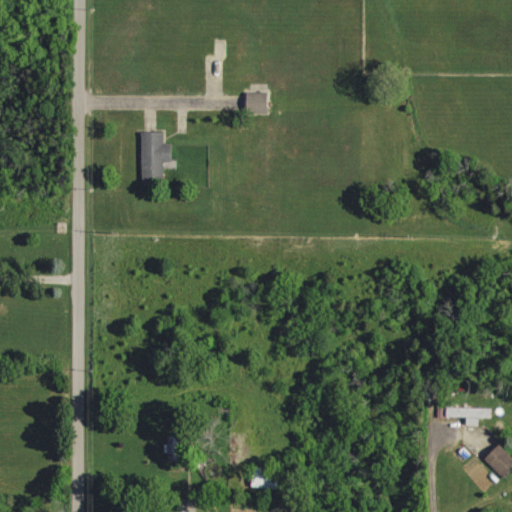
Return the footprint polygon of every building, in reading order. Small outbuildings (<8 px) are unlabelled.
[(270,114),(271,93),(250,92),(249,113),(270,114)] [(145,184),(168,184),(167,161),(175,161),(175,143),(166,144),(166,131),(143,132),(145,184)] [(470,424),(483,424),(483,417),(495,417),(495,407),(450,406),(450,416),(470,417),(470,424)] [(170,460),(187,459),(187,434),(169,435),(170,460)] [(511,459),(499,446),(487,458),(506,478),(511,472),(511,459)] [(282,488),(283,468),(256,467),(255,487),(282,488)]
